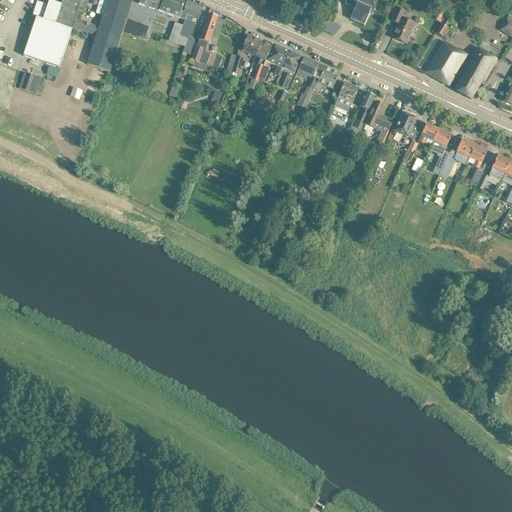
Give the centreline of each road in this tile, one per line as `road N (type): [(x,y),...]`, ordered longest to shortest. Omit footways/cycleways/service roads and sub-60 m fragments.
road 1 (tertiary): [(389,76),(219,0)]
road 2 (residential): [(389,76),(404,101),(511,149)]
